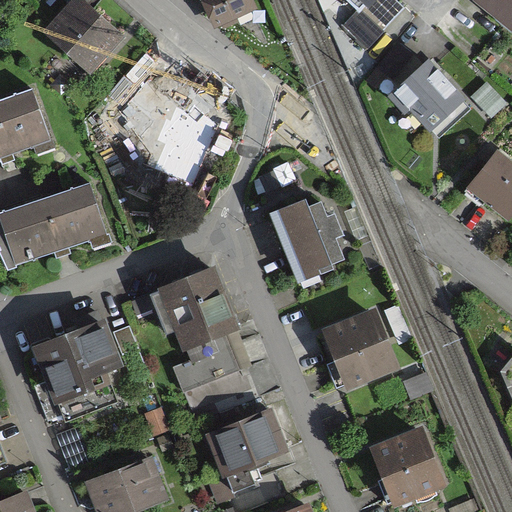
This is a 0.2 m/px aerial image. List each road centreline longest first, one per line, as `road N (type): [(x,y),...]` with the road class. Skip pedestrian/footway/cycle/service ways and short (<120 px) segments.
road 1 (residential): [(237,226),(348,511)]
road 2 (residential): [(237,226),(265,100),(150,0)]
road 3 (residential): [(0,318),(237,226)]
road 4 (residential): [(70,511),(0,329)]
